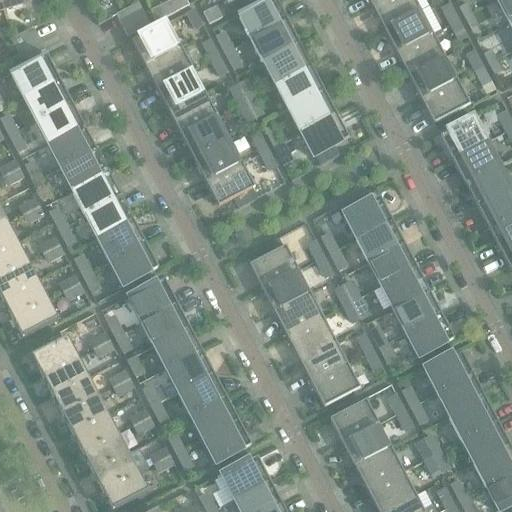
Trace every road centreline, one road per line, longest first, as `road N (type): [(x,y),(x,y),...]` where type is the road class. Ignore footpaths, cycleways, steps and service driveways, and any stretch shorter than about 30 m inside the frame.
road 1 (residential): [(69,0),(337,511)]
road 2 (residential): [(511,355),(326,0)]
road 3 (residential): [(65,511),(0,386)]
